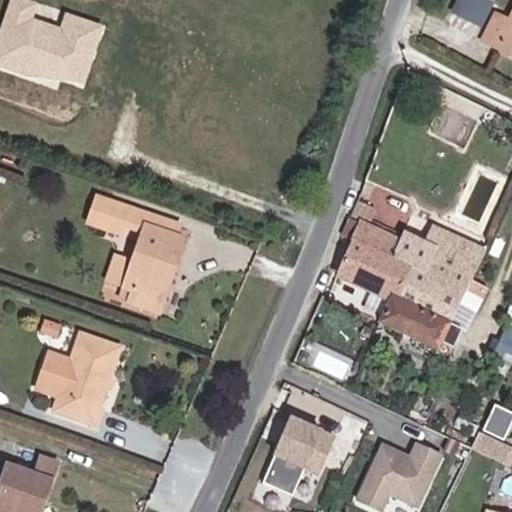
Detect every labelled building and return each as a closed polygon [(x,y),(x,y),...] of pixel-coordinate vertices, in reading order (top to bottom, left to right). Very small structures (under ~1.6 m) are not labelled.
[(57,25),(31,16),(36,1),(31,0),(6,0),(0,18),(0,63),(80,91),(103,24),(61,10),(57,25)] [(456,0),(452,14),(485,24),(492,0),(456,0)] [(511,18),(497,10),(485,34),(511,47),(511,18)] [(154,314),(167,276),(162,274),(167,258),(172,260),(178,240),(170,238),(174,227),(92,200),(84,225),(119,236),(121,227),(137,232),(127,264),(118,290),(127,293),(123,304),(154,314)] [(342,272),(379,289),(396,297),(410,267),(398,262),(406,244),(402,242),(375,229),(381,213),(357,201),(351,218),(363,224),(342,272)] [(475,277),(488,253),(438,229),(431,244),(407,233),(402,242),(406,244),(434,258),(475,277)] [(434,258),(406,244),(398,262),(410,267),(425,274),(434,258)] [(483,311),(494,286),(475,277),(434,258),(425,274),(410,267),(396,297),(389,313),(384,323),(460,357),(469,335),(454,329),(465,304),(483,311)] [(118,290),(127,264),(112,259),(104,285),(118,290)] [(396,297),(379,289),(372,305),(389,313),(396,297)] [(118,353),(77,338),(67,365),(47,357),(34,392),(54,400),(49,415),(89,430),(118,353)] [(259,480),(289,492),(299,467),(316,474),(332,434),(276,412),(259,454),(268,458),(259,480)] [(509,447),(480,434),(473,448),(502,461),(509,447)] [(408,453),(380,441),(354,500),(381,511),(383,511),(390,496),(419,509),(443,454),(413,441),(408,453)] [(19,511),(23,499),(39,505),(54,461),(34,454),(28,471),(4,462),(0,472),(0,511),(19,511)] [(36,511),(39,505),(23,499),(19,511),(36,511)]
